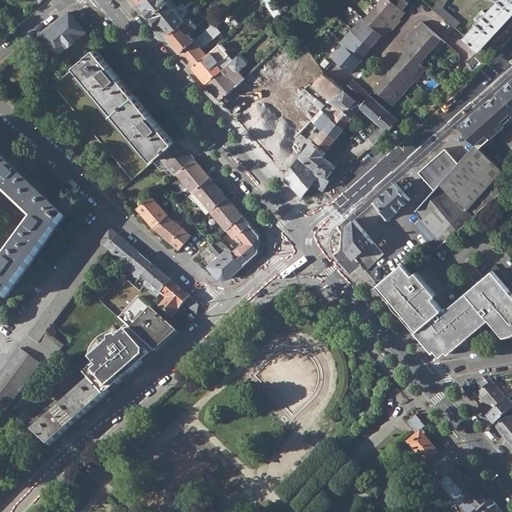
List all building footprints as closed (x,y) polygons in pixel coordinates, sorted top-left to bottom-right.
[(144,0),(140,4),(151,17),(169,2),(171,0),(144,0)] [(171,0),(169,2),(175,9),(178,6),(173,0),(171,0)] [(381,0),(376,7),(396,25),(400,20),(399,19),(405,12),(402,10),(409,2),(406,0),(381,0)] [(438,0),(433,9),(455,28),(460,23),(443,8),(447,0),(438,0)] [(466,37),(480,49),(510,17),(511,14),(511,0),(500,0),(487,14),(483,10),(474,19),(479,23),(466,37)] [(151,17),(167,36),(180,25),(185,21),(182,17),(175,9),(169,2),(151,17)] [(175,9),(182,17),(190,11),(182,2),(178,6),(175,9)] [(376,7),(365,19),(382,35),(384,36),(390,30),(391,31),(396,25),(376,7)] [(43,33),(59,53),(85,32),(85,30),(71,12),(68,12),(43,33)] [(180,51),(194,39),(189,34),(197,27),(189,17),(185,21),(180,25),(167,36),(180,51)] [(351,30),(373,48),(374,46),(377,43),(376,42),(382,35),(365,19),(363,17),(351,30)] [(441,38),(422,21),(421,21),(414,28),(413,27),(409,32),(410,33),(431,51),(441,38)] [(86,36),(96,47),(105,40),(92,26),(88,30),(90,32),(86,36)] [(259,62),(266,69),(299,37),(293,29),(259,62)] [(341,42),(344,45),(360,59),(366,53),(367,54),(373,48),(351,30),(341,42)] [(431,51),(410,33),(409,32),(404,38),(406,39),(400,46),(405,50),(420,63),(431,51)] [(193,67),(207,55),(194,39),(180,51),(193,67)] [(362,61),(360,59),(344,45),(333,57),(351,73),(362,61)] [(74,66),(154,160),(160,155),(175,142),(95,49),(74,66)] [(427,69),(420,63),(405,50),(402,53),(424,72),(427,69)] [(207,83),(227,66),(222,60),(220,62),(211,51),(207,55),(193,67),(207,83)] [(402,58),(396,65),(414,81),(415,82),(424,72),(402,53),(400,56),(402,58)] [(207,83),(221,99),(239,83),(242,81),(243,80),(240,76),(241,73),(238,70),(246,63),(240,55),(227,66),(207,83)] [(396,65),(385,77),(404,93),(414,81),(396,65)] [(362,106),(370,95),(352,80),(344,90),(323,73),(312,85),(331,101),(342,90),(362,106)] [(374,89),(393,105),(399,99),(404,93),(385,77),(374,89)] [(487,101),(461,125),(470,136),(476,142),(481,147),(505,125),(506,127),(511,121),(511,79),(498,92),(499,94),(488,103),(487,101)] [(252,98),(239,83),(221,99),(235,116),(245,106),(247,109),(253,104),(253,103),(251,101),(253,99),(252,98)] [(301,155),(327,176),(336,165),(322,155),(360,107),(381,125),(370,135),(369,138),(375,143),(388,131),(398,119),(370,95),(362,106),(342,90),(331,101),(330,102),(336,106),(332,111),(326,106),(315,116),(318,119),(316,123),(323,129),(314,141),(313,140),(301,155)] [(286,128),(295,136),(299,132),(310,120),(302,112),(286,128)] [(196,126),(193,128),(199,134),(201,132),(196,126)] [(254,138),(260,146),(271,135),(264,128),(254,138)] [(295,136),(300,142),(304,138),(299,132),(295,136)] [(160,155),(176,174),(177,173),(195,159),(179,139),(175,142),(160,155)] [(447,149),(420,172),(436,189),(417,210),(418,213),(420,217),(410,226),(432,252),(474,216),(473,215),(511,182),(511,178),(481,147),(476,142),(459,162),(447,149)] [(285,176),(302,196),(313,183),(316,182),(323,187),(329,178),(327,176),(301,155),(285,176)] [(0,267),(0,295),(5,299),(65,218),(0,156),(0,188),(34,221),(0,267)] [(177,173),(194,192),(212,178),(195,159),(177,173)] [(202,199),(211,210),(227,196),(212,178),(194,192),(192,194),(199,202),(202,199)] [(411,200),(396,182),(377,199),(391,217),(394,214),(411,200)] [(112,196),(122,205),(126,201),(117,192),(112,196)] [(138,208),(154,227),(168,215),(152,195),(138,208)] [(180,205),(184,209),(193,201),(189,196),(180,205)] [(211,210),(227,229),(243,215),(227,196),(211,210)] [(377,199),(372,203),(385,221),(391,217),(377,199)] [(179,213),(190,228),(195,223),(184,209),(179,213)] [(268,232),(249,210),(243,215),(227,229),(234,237),(237,235),(242,240),(240,241),(240,242),(241,244),(232,251),(244,265),(249,270),(263,258),(268,232)] [(154,227),(180,249),(192,235),(168,215),(154,227)] [(384,252),(355,219),(348,225),(346,248),(355,258),(357,257),(369,247),(379,258),(384,252)] [(28,336),(54,356),(57,353),(63,345),(46,333),(83,284),(87,279),(105,255),(109,250),(119,237),(108,227),(28,336)] [(119,237),(109,250),(114,254),(130,268),(141,256),(119,237)] [(244,265),(232,251),(228,247),(208,266),(219,278),(224,280),(229,277),(244,265)] [(109,250),(105,255),(110,259),(114,254),(109,250)] [(143,278),(148,282),(162,294),(172,282),(141,256),(130,268),(128,269),(134,274),(141,280),(143,278)] [(511,282),(496,263),(453,298),(455,301),(446,308),(435,294),(437,293),(408,258),(377,284),(431,348),(446,354),(453,353),(492,320),(504,335),(511,332),(511,282)] [(129,279),(134,274),(128,269),(117,282),(121,285),(128,277),(129,279)] [(99,290),(87,279),(83,284),(95,295),(99,290)] [(157,299),(162,294),(148,282),(144,287),(157,299)] [(161,307),(173,318),(185,304),(197,316),(198,314),(198,303),(172,282),(162,294),(167,299),(161,307)] [(127,324),(157,353),(179,333),(139,298),(120,318),(127,324)] [(262,309),(269,303),(266,300),(260,306),(262,309)] [(95,388),(105,396),(157,353),(127,324),(115,334),(107,337),(106,341),(92,353),(91,360),(96,366),(85,374),(90,380),(89,381),(96,386),(95,388)] [(0,406),(5,409),(39,364),(19,348),(0,373),(0,406)] [(89,381),(67,400),(60,407),(55,401),(48,407),(68,430),(105,396),(95,388),(96,386),(89,381)] [(62,395),(55,401),(60,407),(67,400),(62,395)] [(495,426),(511,411),(511,396),(508,399),(493,412),(488,416),(495,426)] [(28,426),(50,446),(68,430),(48,407),(28,426)] [(511,415),(497,428),(511,445),(511,415)] [(422,431),(414,437),(416,441),(424,434),(422,431)] [(439,451),(424,434),(416,441),(414,437),(408,442),(425,462),(428,460),(439,451)] [(428,460),(443,479),(448,475),(457,467),(442,449),(439,451),(428,460)] [(448,475),(463,493),(472,485),(457,467),(448,475)] [(463,493),(477,510),(487,502),(472,485),(463,493)] [(436,496),(438,501),(449,497),(447,492),(436,496)] [(470,511),(474,511),(477,510),(463,493),(457,495),(470,511)] [(487,502),(494,510),(499,507),(491,498),(487,502)]
